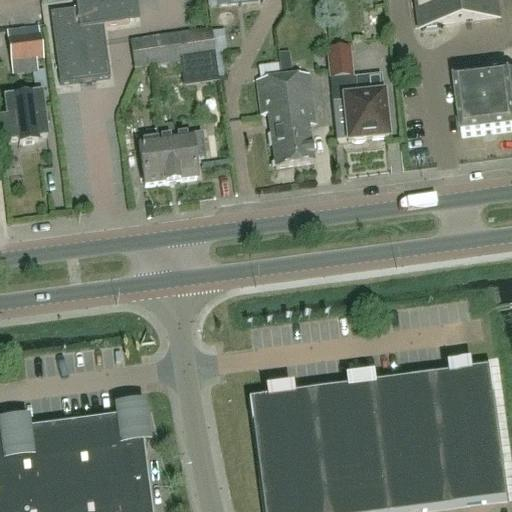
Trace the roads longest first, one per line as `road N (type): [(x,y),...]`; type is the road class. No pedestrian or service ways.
road 1 (tertiary): [(455,201),(163,238)]
road 2 (tertiary): [(173,285),(463,245)]
road 3 (residential): [(210,511),(173,285)]
road 4 (tertiary): [(0,307),(173,285)]
road 5 (tertiary): [(163,238),(0,261)]
road 6 (unknown): [(455,201),(432,65)]
